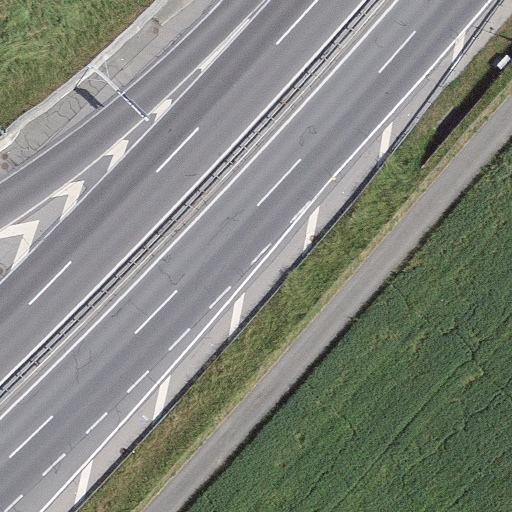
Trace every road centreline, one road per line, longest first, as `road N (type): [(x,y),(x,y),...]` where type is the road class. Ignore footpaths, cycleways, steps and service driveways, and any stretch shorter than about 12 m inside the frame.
road 1 (motorway): [(0,470),(265,196),(438,0)]
road 2 (motorway): [(313,0),(0,328)]
road 3 (motorway): [(256,0),(0,204)]
